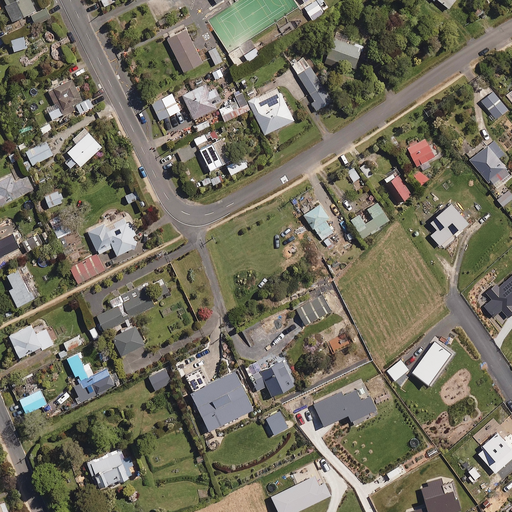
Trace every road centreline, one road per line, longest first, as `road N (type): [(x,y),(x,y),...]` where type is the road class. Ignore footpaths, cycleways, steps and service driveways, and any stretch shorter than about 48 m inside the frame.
road 1 (residential): [(511,26),(348,135),(231,204),(194,216)]
road 2 (residential): [(194,216),(168,200),(70,0)]
